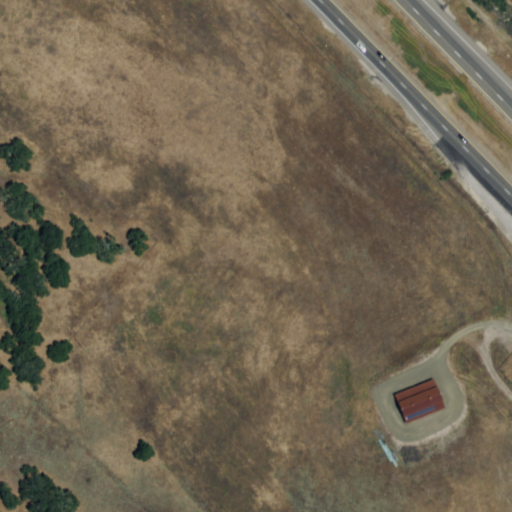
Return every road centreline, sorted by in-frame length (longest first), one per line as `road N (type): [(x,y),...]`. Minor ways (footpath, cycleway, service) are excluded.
road 1 (residential): [(511,332),(307,141),(86,0)]
road 2 (trunk): [(318,0),(511,198)]
road 3 (trunk): [(367,50),(511,224)]
road 4 (trunk): [(511,109),(405,0)]
road 5 (trunk): [(511,98),(411,6)]
